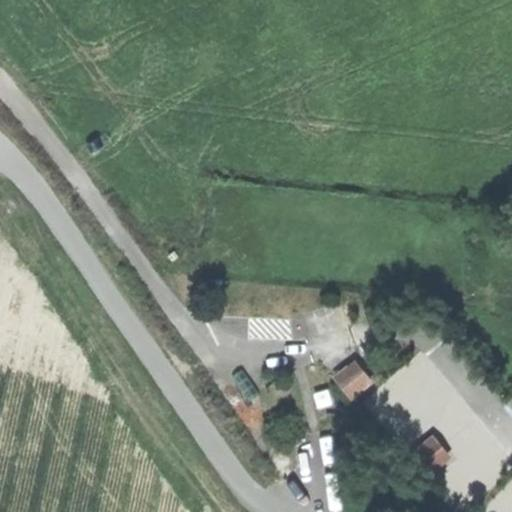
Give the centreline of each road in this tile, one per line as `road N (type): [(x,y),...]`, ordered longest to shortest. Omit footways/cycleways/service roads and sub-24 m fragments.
road 1 (unclassified): [(275,511),(256,499),(0,153)]
road 2 (unclassified): [(208,348),(0,81)]
